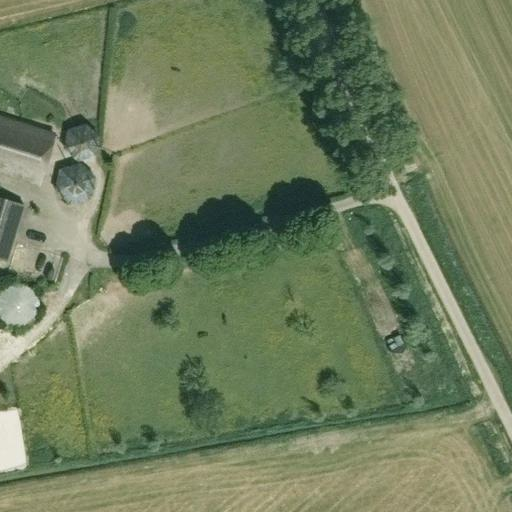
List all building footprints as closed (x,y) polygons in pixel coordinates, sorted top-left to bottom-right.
[(53,134),(0,118),(0,172),(38,184),(53,134)] [(66,131),(62,149),(76,162),(95,155),(99,137),(83,124),(66,131)] [(58,169),(53,190),(69,205),(89,199),(94,178),(79,164),(58,169)] [(0,260),(6,263),(24,205),(0,197),(0,260)] [(0,321),(2,324),(5,326),(9,327),(12,328),(16,329),(20,329),(23,328),(27,326),(30,324),(33,322),(35,319),(37,316),(38,312),(39,309),(39,305),(38,301),(37,298),(35,294),(32,292),(30,289),(26,287),(23,286),(19,285),(15,285),(12,285),(8,287),(5,288),(2,291),(0,292),(0,321)]
